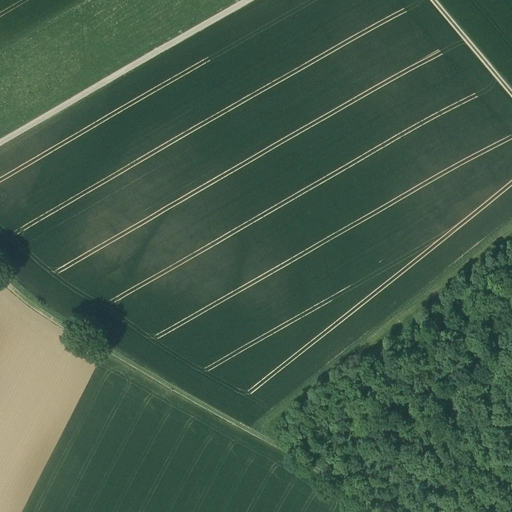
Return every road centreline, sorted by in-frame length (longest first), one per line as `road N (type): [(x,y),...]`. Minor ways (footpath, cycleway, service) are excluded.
road 1 (track): [(0,143),(250,0)]
road 2 (track): [(430,0),(511,97)]
